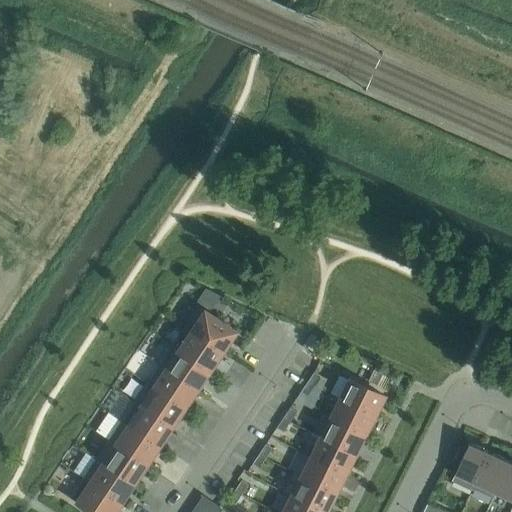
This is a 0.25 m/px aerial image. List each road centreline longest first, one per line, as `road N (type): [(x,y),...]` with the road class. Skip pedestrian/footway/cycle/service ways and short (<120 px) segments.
road 1 (residential): [(293,330),(171,511)]
road 2 (residential): [(511,407),(467,386),(404,511)]
road 3 (unknown): [(455,410),(428,398),(414,403),(358,511)]
